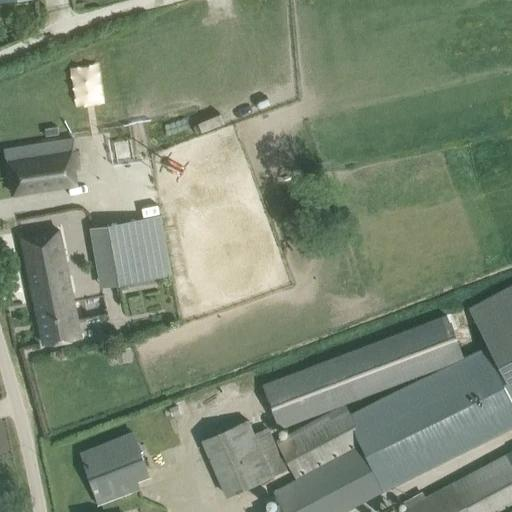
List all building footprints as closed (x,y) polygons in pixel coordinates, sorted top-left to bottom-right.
[(74,170),(78,170),(73,139),(4,150),(13,193),(49,188),(76,184),(74,170)] [(94,229),(105,286),(172,273),(161,216),(94,229)] [(43,343),(80,335),(59,229),(22,236),(43,343)] [(511,285),(470,308),(489,345),(486,347),(511,399),(511,285)] [(451,363),(463,356),(460,346),(448,314),(448,315),(277,378),(265,382),(262,384),(279,429),(451,363)] [(451,363),(349,414),(344,405),(276,440),(296,478),(273,491),(279,502),(261,511),(344,511),(391,487),(511,426),(511,399),(486,347),(485,346),(463,356),(451,363)] [(128,349),(116,352),(119,364),(130,361),(128,349)] [(177,406),(169,409),(173,418),(180,415),(177,406)] [(269,426),(254,433),(248,419),(201,440),(225,496),(287,469),(269,426)] [(81,452),(98,503),(140,489),(137,480),(149,476),(134,434),(81,452)] [(511,511),(511,449),(425,496),(422,491),(405,500),(408,505),(395,511),(511,511)]
